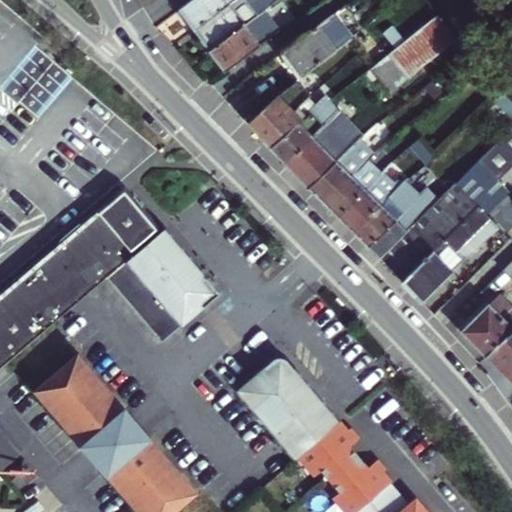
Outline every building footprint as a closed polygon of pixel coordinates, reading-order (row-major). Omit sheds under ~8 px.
[(187,0),(175,10),(219,68),(275,29),(269,21),(258,26),(251,15),(263,5),(258,0),(187,0)] [(434,12),(455,37),(469,27),(447,2),(434,12)] [(455,37),(434,12),(400,38),(390,45),(369,62),(390,90),(455,37)] [(331,14),(284,49),(302,74),(350,40),(331,14)] [(380,31),(390,45),(400,38),(389,24),(380,31)] [(492,30),(475,41),(486,58),(503,47),(492,30)] [(511,117),(511,106),(496,91),(489,99),(509,120),(511,117)] [(242,118),(414,299),(491,230),(477,216),(497,193),(493,189),(511,169),(511,164),(510,163),(511,161),(511,139),(511,137),(511,122),(429,201),(419,191),(412,198),(399,186),(402,181),(387,165),(379,174),(365,162),(372,154),(355,136),(359,131),(326,94),(303,114),(296,109),(290,112),(274,96),(242,118)] [(162,140),(168,133),(155,119),(148,126),(162,140)] [(0,361),(102,276),(157,231),(120,187),(37,258),(0,289),(0,361)] [(163,227),(157,231),(102,276),(157,344),(218,297),(212,287),(163,227)] [(511,255),(496,270),(511,286),(511,255)] [(511,314),(495,299),(461,333),(511,390),(511,314)] [(164,511),(197,484),(138,414),(80,345),(37,382),(96,455),(144,511),(164,511)] [(296,452),(333,420),(277,350),(233,386),(235,391),(289,458),(296,452)] [(0,458),(5,464),(25,446),(0,417),(0,458)] [(429,511),(413,494),(407,500),(379,467),(382,464),(374,456),(366,463),(347,442),(356,434),(349,426),(346,429),(336,418),(333,420),(296,452),(313,472),(319,467),(337,488),(331,493),(347,511),(429,511)]
